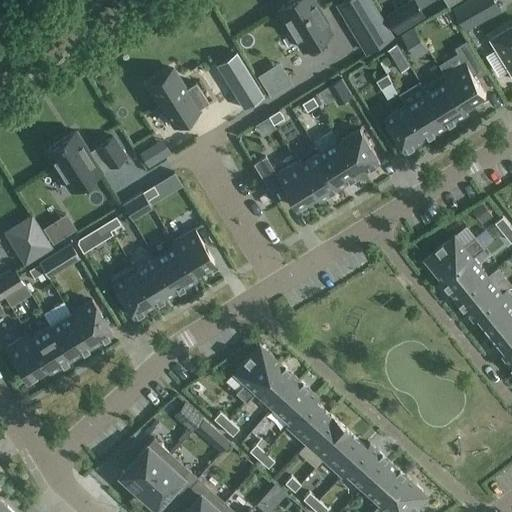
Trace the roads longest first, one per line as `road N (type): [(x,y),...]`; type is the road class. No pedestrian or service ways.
road 1 (residential): [(252,304),(480,511)]
road 2 (residential): [(47,467),(186,341),(252,304)]
road 3 (residential): [(511,397),(377,225)]
road 4 (residential): [(377,225),(511,143)]
road 5 (residential): [(252,304),(377,225)]
